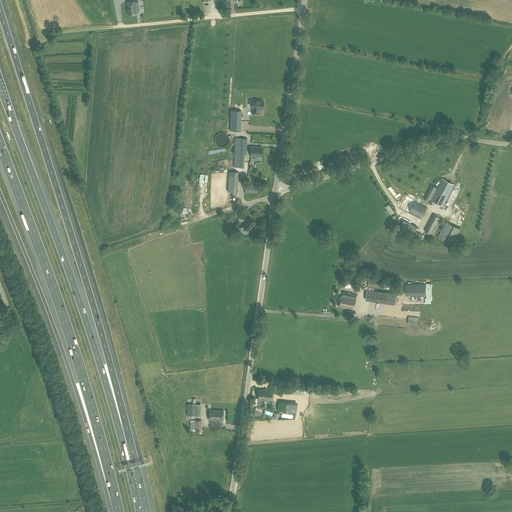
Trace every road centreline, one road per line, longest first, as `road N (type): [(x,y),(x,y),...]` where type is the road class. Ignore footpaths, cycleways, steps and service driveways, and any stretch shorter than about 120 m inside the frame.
road 1 (motorway): [(126,442),(92,301),(0,9)]
road 2 (motorway): [(126,442),(0,87)]
road 3 (motorway): [(0,145),(60,307),(116,500)]
road 4 (motorway): [(0,192),(116,500)]
road 5 (unclassified): [(229,511),(275,194)]
road 6 (unclassified): [(275,194),(443,138),(511,144)]
road 7 (unclassified): [(275,194),(305,0)]
